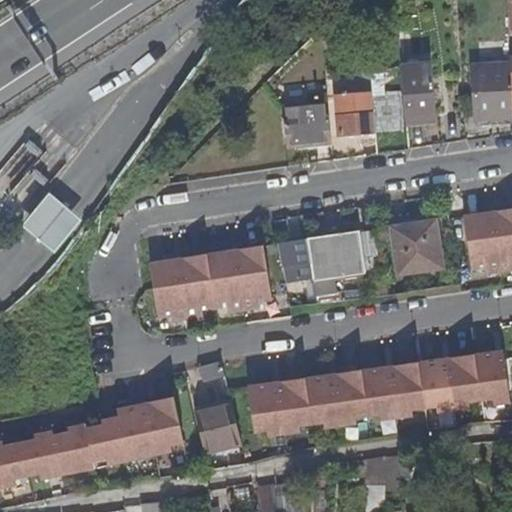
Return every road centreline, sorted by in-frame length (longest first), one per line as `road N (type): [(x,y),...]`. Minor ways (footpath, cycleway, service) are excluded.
road 1 (residential): [(117,317),(125,359),(511,303)]
road 2 (residential): [(511,158),(166,210),(112,267)]
